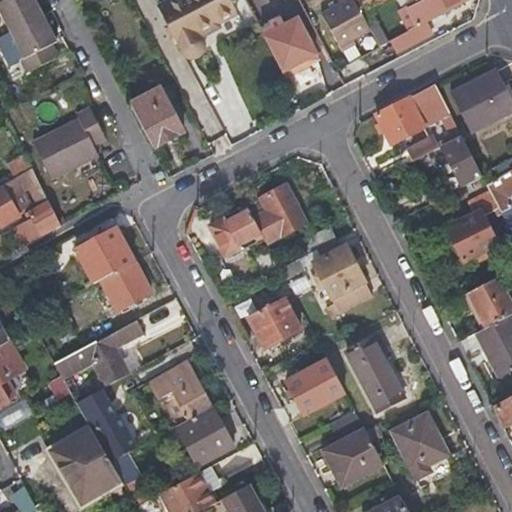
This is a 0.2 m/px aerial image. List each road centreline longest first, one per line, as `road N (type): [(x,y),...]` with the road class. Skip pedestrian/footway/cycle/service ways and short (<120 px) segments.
road 1 (residential): [(315,511),(151,206),(322,121)]
road 2 (residential): [(322,121),(511,490)]
road 3 (residential): [(322,121),(511,22)]
